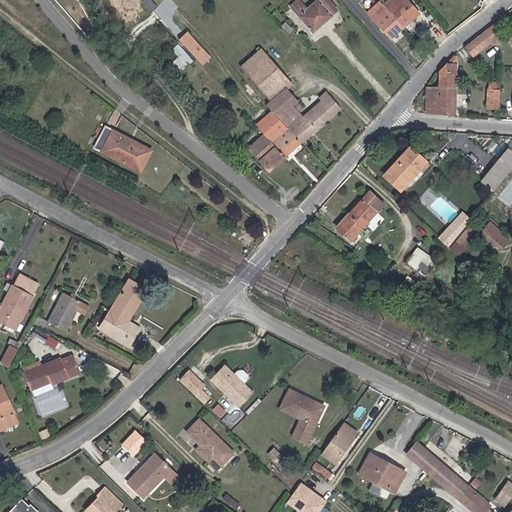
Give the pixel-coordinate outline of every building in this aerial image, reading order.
[(296,11),(315,31),(334,13),(335,10),(340,5),(335,0),(316,0),(306,10),(302,6),(296,11)] [(423,11),(412,0),(392,0),(375,16),(394,37),(423,11)] [(506,46),(507,20),(470,47),(477,58),(495,46),(506,46)] [(205,64),(213,56),(189,30),(180,38),(205,64)] [(179,72),(192,61),(180,46),(175,49),(181,56),(172,64),(179,72)] [(443,82),(461,82),(462,50),(457,49),(443,65),(443,82)] [(271,104),(278,113),(300,137),(306,143),(344,106),(331,92),(324,99),(326,103),(319,109),(322,113),(313,121),(303,110),(309,105),(303,98),(297,103),(297,104),(288,93),(294,88),(298,84),(265,50),(246,68),(276,100),(271,104)] [(503,77),(492,77),(491,100),(503,100),(503,77)] [(461,82),(443,82),(433,81),(433,110),(460,110),(461,82)] [(297,103),(303,98),(294,88),(288,93),(297,104),(297,103)] [(77,110),(87,116),(89,116),(97,100),(85,94),(77,110)] [(75,137),(87,116),(77,110),(65,132),(75,137)] [(300,137),(278,113),(271,121),(281,135),(283,137),(287,143),(282,148),(291,157),(306,143),(300,137)] [(102,148),(148,172),(159,149),(115,125),(102,148)] [(291,157),(282,148),(278,143),(269,134),(256,149),(276,170),(291,157)] [(287,143),(283,137),(278,143),(282,148),(287,143)] [(401,160),(397,163),(397,164),(393,168),(392,171),(403,180),(409,185),(415,178),(419,174),(424,174),(428,169),(427,167),(427,165),(435,156),(434,156),(418,142),(412,148),(401,160)] [(511,146),(496,166),(507,175),(511,169),(511,146)] [(507,175),(496,166),(488,175),(499,185),(507,175)] [(355,211),(370,223),(388,203),(374,189),(355,211)] [(449,245),(472,217),(463,209),(440,238),(449,245)] [(378,230),(370,223),(355,211),(343,225),(359,239),(365,234),(363,230),(366,227),(375,235),(376,233),(378,230)] [(511,237),(492,219),(482,230),(503,249),(511,239),(511,237)] [(378,230),(376,233),(379,235),(385,229),(381,226),(378,230)] [(419,269),(416,273),(424,279),(437,260),(418,247),(407,261),(419,269)] [(44,286),(23,275),(4,311),(0,318),(0,323),(20,334),(44,286)] [(140,348),(150,329),(138,322),(153,293),(136,285),(111,334),(140,348)] [(70,289),(55,320),(75,330),(85,308),(94,313),(98,304),(70,289)] [(44,314),(36,329),(47,335),(55,320),(44,314)] [(16,347),(14,352),(22,356),(25,351),(16,347)] [(14,352),(7,365),(16,369),(22,356),(14,352)] [(57,384),(59,387),(85,377),(78,359),(30,377),(36,394),(51,388),(50,386),(57,384)] [(235,375),(227,367),(214,379),(240,406),(253,393),(244,384),(247,382),(249,379),(249,375),(245,370),(242,370),(239,371),(237,373),(235,375)] [(193,373),(184,381),(207,405),(212,400),(203,391),(207,387),(193,373)] [(36,394),(38,400),(60,392),(59,387),(57,384),(50,386),(51,388),(36,394)] [(309,440),(326,405),(291,388),(283,404),(305,415),(295,434),(309,440)] [(14,390),(0,396),(0,429),(4,429),(7,437),(24,431),(21,422),(25,420),(14,390)] [(220,416),(226,410),(218,403),(213,409),(220,416)] [(238,457),(206,423),(194,434),(204,445),(207,449),(203,453),(222,472),(238,457)] [(357,434),(344,425),(341,429),(354,438),(357,434)] [(341,429),(322,455),(336,464),(354,438),(341,429)] [(433,473),(443,460),(436,454),(429,448),(422,442),(412,454),(426,467),(433,473)] [(392,494),(406,476),(375,452),(361,470),(392,494)] [(161,458),(151,468),(135,486),(151,501),(169,483),(177,490),(185,481),(161,458)] [(433,473),(478,511),(488,511),(487,509),(491,503),(492,502),(443,460),(433,473)] [(313,468),(330,479),(333,474),(316,463),(313,468)] [(511,480),(510,479),(495,498),(505,506),(511,496),(511,480)] [(319,511),(328,501),(301,482),(285,503),(297,511),(319,511)] [(107,500),(94,511),(120,511),(118,510),(124,503),(113,491),(106,498),(107,500)] [(34,501),(30,505),(35,511),(37,508),(40,511),(44,511),(34,501)]
